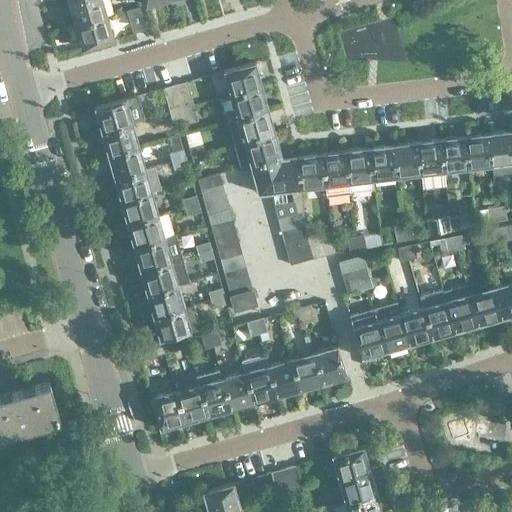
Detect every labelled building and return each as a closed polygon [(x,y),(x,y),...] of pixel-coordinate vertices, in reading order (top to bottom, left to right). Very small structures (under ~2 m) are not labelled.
[(107,16),(102,0),(73,0),(69,1),(76,25),(107,16)] [(139,6),(126,10),(133,32),(145,29),(139,6)] [(113,39),(107,16),(76,25),(82,48),(113,39)] [(224,71),(231,95),(262,86),(255,62),(255,61),(223,70),(224,71)] [(187,81),(176,84),(181,103),(192,100),(187,81)] [(181,103),(176,84),(163,88),(169,106),(181,103)] [(268,109),(262,86),(231,95),(237,117),(268,109)] [(95,107),(101,131),(132,122),(144,119),(137,95),(94,107),(95,107)] [(195,109),(192,100),(181,103),(184,113),(195,109)] [(184,113),(181,103),(169,106),(172,116),(184,113)] [(198,120),(195,109),(184,113),(187,123),(198,120)] [(275,132),(268,109),(237,117),(244,140),(275,132)] [(187,123),(184,113),(172,116),(175,127),(187,123)] [(139,145),(132,122),(101,131),(108,154),(139,145)] [(511,161),(511,129),(488,132),(492,164),(511,161)] [(281,155),(275,132),(244,140),(251,164),(280,156),(281,155)] [(492,164),(488,132),(464,135),(468,167),(492,164)] [(468,167),(464,135),(439,138),(443,170),(468,167)] [(443,170),(439,138),(417,141),(421,173),(443,170)] [(421,173),(417,141),(393,144),(396,176),(421,173)] [(203,143),(190,147),(192,154),(205,151),(203,143)] [(396,176),(393,144),(369,147),(373,178),(396,176)] [(145,168),(139,145),(108,154),(114,177),(145,168)] [(373,178),(369,147),(345,150),(349,181),(373,178)] [(184,148),(171,152),(173,160),(187,156),(184,148)] [(349,181),(345,150),(321,153),(325,184),(349,181)] [(207,159),(205,151),(192,154),(194,163),(207,159)] [(325,184),(321,153),(297,156),(297,155),(296,155),(297,160),(301,187),(302,187),(325,184)] [(281,155),(280,156),(251,164),(259,192),(291,188),(301,187),(297,160),(283,162),(281,156),(281,155)] [(189,165),(187,156),(173,160),(175,169),(189,165)] [(152,191),(145,168),(114,177),(121,201),(152,191)] [(221,173),(199,179),(202,191),(225,184),(224,183),(222,174),(221,173)] [(225,185),(225,184),(202,191),(205,203),(228,196),(227,195),(225,186),(225,185)] [(305,211),(302,187),(301,187),(291,188),(294,201),(298,213),(305,211)] [(158,214),(152,191),(121,201),(127,223),(158,214)] [(198,195),(197,195),(184,199),(186,207),(200,202),(198,195)] [(228,197),(228,196),(205,203),(209,214),(231,208),(231,207),(228,197)] [(279,218),(298,213),(294,201),(275,206),(276,207),(278,216),(279,218)] [(202,211),(200,202),(186,207),(188,215),(202,211)] [(506,204),(496,206),(497,211),(499,220),(508,218),(506,204)] [(497,211),(496,206),(489,208),(492,221),(499,220),(497,211)] [(231,209),(231,208),(209,214),(212,226),(234,220),(234,218),(231,209)] [(306,223),(305,211),(298,213),(279,218),(279,219),(282,228),(281,228),(282,230),(306,223)] [(164,237),(158,214),(127,223),(133,246),(164,237)] [(451,229),(449,216),(448,214),(427,218),(430,234),(451,229)] [(458,214),(449,216),(451,229),(461,228),(458,214)] [(234,220),(212,226),(215,238),(238,232),(237,230),(234,220)] [(308,233),(306,223),(282,230),(285,239),(296,237),(308,233)] [(412,223),(402,225),(402,229),(404,239),(414,237),(412,223)] [(511,235),(510,224),(501,226),(503,240),(511,238),(511,235)] [(402,229),(402,225),(395,227),(397,240),(404,239),(402,229)] [(503,240),(501,226),(493,227),(496,241),(503,240)] [(331,231),(319,232),(324,255),(326,255),(336,252),(337,252),(331,231)] [(219,250),(241,244),(241,243),(240,241),(238,232),(215,238),(219,250)] [(324,255),(319,232),(308,233),(314,258),(315,258),(324,255)] [(314,258),(308,233),(296,237),(302,261),(304,261),(313,258),(314,258)] [(364,233),(356,235),(357,243),(358,248),(367,246),(364,233)] [(462,234),(453,236),(456,249),(465,248),(462,234)] [(357,243),(356,235),(348,236),(350,250),(358,248),(357,243)] [(456,249),(453,236),(444,238),(447,251),(456,249)] [(171,261),(164,237),(133,246),(140,269),(171,261)] [(302,261),(296,237),(285,239),(285,240),(284,240),(291,264),(292,264),(302,261)] [(211,240),(210,241),(196,245),(199,253),(213,248),(211,240)] [(416,243),(406,245),(409,259),(418,257),(416,243)] [(222,262),(244,256),(244,255),(244,253),(243,253),(241,244),(219,250),(222,262)] [(409,259),(406,245),(399,247),(401,260),(409,259)] [(215,257),(213,248),(199,253),(201,261),(215,257)] [(364,255),(355,257),(339,262),(339,263),(340,263),(342,272),(342,274),(367,266),(364,255)] [(225,274),(247,268),(247,267),(247,264),(244,256),(222,262),(225,274)] [(177,283),(171,261),(140,269),(147,292),(177,283)] [(370,277),(367,266),(342,274),(343,274),(345,283),(345,285),(359,281),(370,277)] [(250,276),(247,268),(225,274),(229,286),(251,279),(250,278),(251,278),(250,276)] [(373,287),(370,277),(359,281),(361,290),(373,287)] [(253,288),(251,279),(229,286),(231,295),(254,289),(253,287),(253,288)] [(511,314),(511,280),(493,286),(502,317),(511,314)] [(361,290),(359,281),(345,285),(348,294),(361,290)] [(184,307),(177,283),(147,292),(153,316),(184,307)] [(478,324),(469,293),(466,284),(443,290),(446,300),(455,330),(478,324)] [(502,317),(493,286),(469,293),(478,324),(502,317)] [(224,287),(223,287),(209,291),(212,299),(226,294),(224,287)] [(257,303),(254,289),(231,295),(235,309),(257,303)] [(455,330),(446,300),(443,290),(443,289),(419,295),(422,306),(431,337),(455,330)] [(228,303),(226,294),(212,299),(214,307),(228,303)] [(409,343),(400,312),(397,302),(374,308),(386,350),(409,343)] [(194,304),(184,307),(153,316),(160,339),(159,339),(159,340),(200,328),(194,304)] [(310,304),(301,306),(305,320),(314,317),(310,304)] [(305,320),(301,306),(294,308),(297,322),(305,320)] [(431,337),(422,306),(400,312),(409,343),(431,337)] [(386,350),(374,308),(350,315),(361,357),(362,357),(362,356),(386,350)] [(267,330),(263,317),(254,319),(257,333),(267,330)] [(257,333),(254,319),(248,321),(251,335),(257,333)] [(222,343),(218,330),(208,332),(212,345),(222,343)] [(212,345),(208,332),(202,334),(205,347),(212,345)] [(181,340),(161,346),(163,353),(184,348),(181,340)] [(337,345),(313,351),(322,382),(346,376),(347,376),(338,344),(337,344),(337,345)] [(163,353),(161,346),(144,350),(146,358),(163,353)] [(322,382),(313,351),(290,358),(299,389),(322,382)] [(275,396),(263,353),(242,359),(245,370),(254,401),(275,396)] [(299,389),(290,358),(268,364),(265,353),(263,353),(275,396),(299,389)] [(229,408),(218,369),(197,375),(199,384),(197,384),(206,415),(229,408)] [(254,401),(245,370),(222,377),(220,369),(218,369),(229,408),(254,401)] [(49,382),(0,395),(0,436),(60,419),(49,382)] [(206,415),(197,384),(174,391),(183,421),(206,415)] [(183,421),(174,391),(152,397),(152,396),(151,397),(160,428),(161,428),(183,421)] [(332,455),(339,480),(370,471),(363,446),(364,446),(364,445),(332,454),(332,455)] [(301,485),(295,465),(283,468),(289,489),(301,485)] [(289,489),(283,468),(271,472),(277,492),(289,489)] [(377,494),(370,471),(339,480),(345,501),(334,504),(334,506),(377,494)] [(203,492),(208,511),(222,511),(241,507),(234,483),(234,482),(202,491),(202,492),(203,492)] [(304,495),(301,485),(289,489),(292,499),(304,495)] [(292,499),(289,489),(277,492),(280,502),(292,499)] [(381,511),(377,494),(334,506),(336,511),(381,511)] [(306,504),(304,495),(292,499),(294,507),(306,504)] [(294,507),(292,499),(280,502),(282,511),(294,507)]
